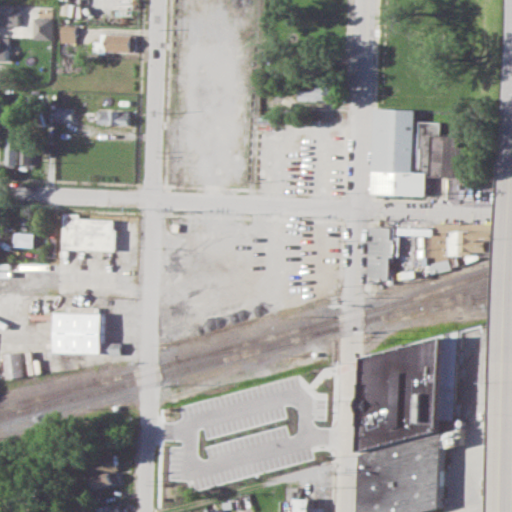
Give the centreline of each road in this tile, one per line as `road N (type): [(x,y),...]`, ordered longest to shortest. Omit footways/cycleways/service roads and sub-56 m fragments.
road 1 (tertiary): [(342,511),(368,0)]
road 2 (residential): [(0,193),(511,214)]
road 3 (residential): [(144,511),(160,0)]
road 4 (tertiary): [(505,511),(511,272)]
